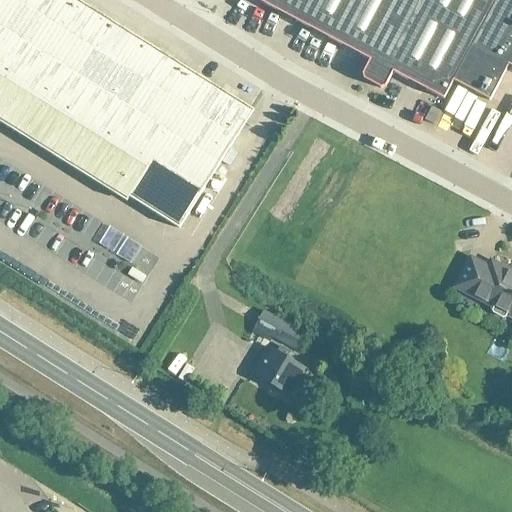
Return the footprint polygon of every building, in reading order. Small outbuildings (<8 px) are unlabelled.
[(76,0),(0,0),(0,116),(22,131),(20,135),(60,161),(63,156),(178,228),(253,110),(76,0)] [(255,0),(369,60),(361,74),(363,79),(379,88),(384,87),(392,72),(429,91),(477,0),(255,0)] [(511,0),(477,0),(429,91),(443,99),(452,82),(488,101),(508,65),(511,67),(511,0)] [(424,119),(433,124),(440,111),(431,107),(424,119)] [(511,276),(511,275),(511,273),(490,262),(487,268),(470,259),(456,286),(492,305),(491,308),(492,312),(502,317),(506,315),(507,313),(509,314),(510,311),(511,311),(511,276)] [(298,351),(307,335),(263,311),(252,332),(268,341),(271,336),(298,351)] [(305,370),(269,347),(253,374),(289,396),(305,370)]
